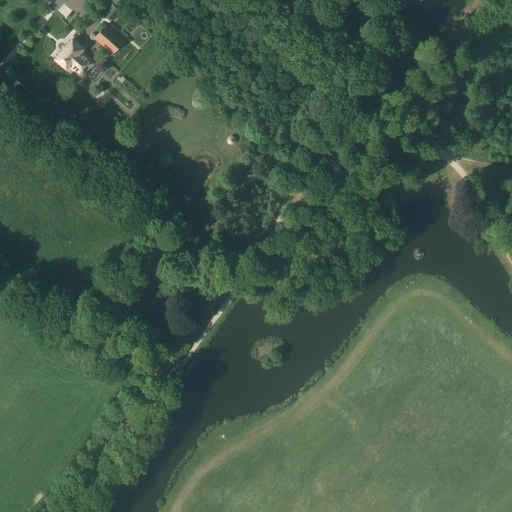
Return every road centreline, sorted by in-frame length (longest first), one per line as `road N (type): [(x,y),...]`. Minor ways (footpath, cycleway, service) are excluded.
road 1 (track): [(75,511),(245,286),(255,213),(304,143)]
road 2 (track): [(511,202),(369,92)]
road 3 (track): [(369,92),(264,0)]
